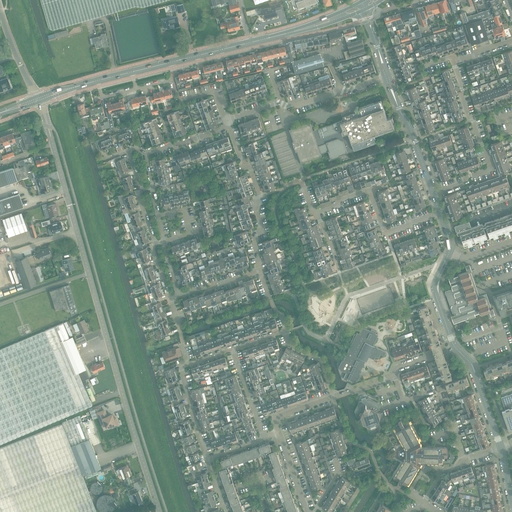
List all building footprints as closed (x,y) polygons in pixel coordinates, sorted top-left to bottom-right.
[(231,12),(239,10),(238,3),(237,3),(236,0),(211,0),(213,5),(228,1),(231,12)] [(304,0),(296,3),(298,9),(305,7),(305,8),(311,6),(310,5),(317,3),(315,0),(304,0)] [(436,2),(439,12),(440,13),(442,19),(444,19),(442,13),(450,10),(446,0),(443,0),(436,3),(436,2)] [(455,2),(454,0),(447,0),(452,11),(457,9),(455,2)] [(436,2),(431,4),(433,14),(439,12),(436,2)] [(182,4),(176,5),(178,13),(184,11),(182,4)] [(275,10),(281,9),(279,4),(270,6),(270,7),(261,10),(262,10),(263,14),(262,14),(262,15),(263,20),(269,19),(269,18),(276,16),(275,10)] [(431,4),(425,6),(428,17),(428,18),(431,17),(430,15),(433,14),(431,4)] [(492,14),(490,15),(491,16),(493,16),(493,15),(493,16),(501,13),(500,8),(499,9),(498,5),(490,7),(488,8),(489,10),(491,9),(492,14)] [(415,9),(417,14),(422,13),(424,19),(420,21),(422,26),(427,25),(425,19),(428,17),(425,6),(415,9)] [(490,15),(489,10),(466,17),(469,23),(482,19),(491,16),(490,15)] [(413,11),(408,12),(411,22),(412,25),(417,23),(413,11)] [(405,24),(411,22),(408,12),(402,14),(405,24)] [(468,21),(466,17),(465,12),(459,14),(463,22),(468,21)] [(399,14),(394,15),(397,24),(398,27),(403,25),(399,14)] [(394,15),(389,17),(392,26),(397,24),(394,15)] [(491,16),(482,19),(484,26),(491,24),(492,27),(502,24),(499,15),(493,17),(493,16),(491,16)] [(238,28),(239,28),(237,16),(233,17),(234,21),(227,23),(221,24),(221,28),(228,26),(229,30),(235,29),(235,30),(238,29),(238,28)] [(165,19),(162,20),(164,28),(167,27),(168,29),(179,26),(177,17),(166,20),(165,19)] [(392,26),(389,17),(384,18),(388,30),(389,30),(388,28),(392,26)] [(484,26),(482,19),(469,23),(465,24),(471,45),(488,39),(487,35),(485,28),(484,26)] [(487,27),(485,28),(487,35),(493,33),(493,34),(497,32),(498,33),(499,33),(498,31),(504,30),(502,26),(488,30),(487,27)] [(354,27),(348,29),(351,37),(357,35),(354,27)] [(345,39),(351,37),(348,29),(343,31),(345,39)] [(68,36),(67,30),(48,36),(50,41),(68,36)] [(505,35),(504,30),(498,31),(499,33),(498,33),(497,32),(493,34),(493,33),(487,35),(488,39),(489,40),(495,38),(495,39),(505,35)] [(331,43),(342,40),(339,31),(328,34),(331,43)] [(104,47),(108,46),(105,34),(101,35),(101,36),(93,38),(96,48),(104,46),(104,47)] [(318,36),(319,45),(320,45),(325,44),(325,43),(328,42),(326,34),(318,36)] [(318,36),(312,37),(314,45),(317,44),(318,49),(320,49),(320,45),(319,45),(318,36)] [(465,36),(460,38),(463,47),(468,45),(465,36)] [(392,45),(400,43),(398,37),(391,39),(392,45)] [(361,39),(356,40),(347,43),(351,57),(366,53),(361,39)] [(294,41),(296,48),(299,48),(300,52),(302,52),(300,40),(294,41)] [(295,48),(296,48),(294,41),(286,43),(291,62),(293,61),(291,51),(296,50),(295,48)] [(444,41),(440,43),(443,53),(448,52),(445,43),(444,41)] [(440,43),(435,44),(435,47),(438,53),(437,53),(438,55),(443,53),(440,43)] [(391,47),(393,52),(402,49),(400,44),(391,47)] [(424,46),(424,47),(427,57),(432,55),(429,46),(429,44),(424,46)] [(435,44),(429,46),(432,55),(437,53),(438,53),(435,47),(435,44)] [(419,48),(420,50),(422,58),(427,57),(424,47),(419,48)] [(417,60),(422,58),(420,50),(414,52),(417,60)] [(502,53),(504,59),(511,55),(511,51),(511,50),(502,53)] [(261,52),(255,54),(257,61),(257,63),(263,61),(263,59),(261,52)] [(295,74),(323,66),(320,54),(291,62),(295,74)] [(491,59),(486,60),(489,69),(494,67),(491,59)] [(234,67),(232,60),(226,61),(228,70),(234,69),(234,67)] [(486,60),(481,62),(484,71),(487,70),(488,71),(489,71),(490,71),(489,69),(486,60)] [(367,63),(362,65),(365,76),(370,74),(367,65),(367,63)] [(399,67),(400,72),(411,68),(409,63),(407,64),(399,67)] [(0,90),(0,91),(1,91),(2,90),(4,89),(4,90),(6,89),(9,87),(10,87),(6,78),(6,77),(6,78),(5,78),(4,76),(5,73),(3,66),(0,65),(0,64),(0,90)] [(373,64),(367,65),(370,74),(376,72),(373,64)] [(357,67),(361,78),(365,76),(362,65),(357,67)] [(469,76),(474,74),(471,66),(466,67),(469,76)] [(352,69),(353,71),(356,79),(361,78),(357,67),(352,69)] [(400,72),(402,77),(410,74),(409,71),(410,71),(411,70),(411,69),(411,68),(400,72)] [(438,72),(440,77),(450,73),(448,68),(438,72)] [(351,81),(348,72),(347,69),(341,71),(345,83),(351,81)] [(353,71),(348,72),(351,81),(356,79),(353,71)] [(175,77),(177,84),(180,83),(180,81),(183,80),(184,83),(187,82),(186,79),(185,73),(178,75),(179,76),(175,77)] [(440,77),(442,82),(451,78),(450,73),(440,77)] [(412,79),(410,74),(402,77),(404,82),(412,79)] [(328,75),(323,76),(327,87),(332,86),(329,77),(328,75)] [(318,78),(318,79),(322,89),(327,87),(323,76),(318,78)] [(280,81),(282,86),(292,82),(291,77),(280,81)] [(442,82),(444,86),(453,83),(451,78),(442,82)] [(318,79),(313,80),(317,91),(322,89),(318,79)] [(253,82),(253,83),(257,94),(262,92),(259,83),(258,80),(253,82)] [(313,80),(308,82),(312,93),(317,91),(313,80)] [(264,82),(259,83),(262,92),(267,90),(264,82)] [(282,86),(283,91),(294,87),(292,82),(282,86)] [(312,93),(308,82),(303,84),(307,94),(312,93)] [(248,85),(249,87),(252,95),(257,94),(253,83),(248,85)] [(444,86),(445,91),(455,88),(453,83),(444,86)] [(415,86),(406,90),(408,95),(417,92),(420,91),(419,90),(419,88),(416,89),(415,86)] [(506,86),(501,88),(504,97),(509,95),(509,93),(509,94),(506,86)] [(296,92),(294,87),(283,91),(285,96),(296,92)] [(238,88),(233,90),(237,101),(242,99),(239,90),(238,88)] [(445,91),(447,96),(454,94),(457,93),(455,88),(445,91)] [(501,88),(496,89),(499,99),(504,97),(501,88)] [(496,89),(491,91),(495,101),(499,99),(496,89)] [(232,103),(237,101),(233,90),(228,92),(229,94),(232,103)] [(491,91),(486,93),(490,102),(495,101),(491,91)] [(162,102),(161,99),(159,92),(153,93),(154,96),(151,96),(153,102),(155,101),(156,104),(162,102)] [(408,95),(410,100),(419,96),(417,92),(408,95)] [(486,93),(481,95),(485,104),(490,102),(486,93)] [(444,97),(446,102),(456,99),(454,94),(447,96),(444,97)] [(145,95),(138,97),(140,104),(149,102),(150,106),(152,105),(150,96),(146,97),(145,95)] [(481,95),(476,96),(480,106),(485,104),(481,95)] [(411,105),(415,104),(421,102),(421,101),(419,96),(410,100),(411,105)] [(475,108),(480,106),(476,96),(471,98),(475,108)] [(140,105),(140,104),(138,97),(131,99),(131,101),(128,102),(129,109),(133,108),(133,107),(140,105)] [(119,102),(115,103),(117,111),(125,109),(123,99),(119,99),(119,102)] [(196,103),(198,108),(199,108),(210,104),(208,99),(196,103)] [(446,102),(448,107),(457,104),(456,99),(446,102)] [(415,104),(417,109),(426,105),(424,100),(421,101),(421,102),(415,104)] [(339,156),(338,155),(346,152),(346,153),(354,150),(375,143),(372,134),(375,133),(376,134),(394,128),(392,121),(393,121),(392,117),(386,118),(380,101),(359,108),(360,113),(357,115),(344,120),(343,119),(339,121),(317,129),(314,130),(315,131),(312,132),(309,122),(289,130),(293,141),(292,142),(295,152),(296,151),(300,163),(321,156),(320,154),(327,151),(330,159),(339,156)] [(111,112),(117,111),(115,103),(111,104),(111,102),(107,102),(109,110),(106,110),(108,121),(110,128),(114,127),(111,115),(111,112)] [(88,112),(89,112),(88,107),(85,108),(83,103),(77,105),(79,110),(78,110),(79,113),(80,114),(80,115),(81,115),(81,116),(82,116),(83,116),(89,115),(88,112)] [(199,108),(201,113),(211,110),(210,104),(199,108)] [(448,107),(449,112),(459,109),(457,104),(448,107)] [(417,109),(418,113),(428,110),(426,105),(417,109)] [(102,106),(96,108),(99,118),(105,117),(102,106)] [(88,107),(89,112),(90,111),(92,120),(94,120),(95,120),(96,119),(99,118),(96,108),(90,109),(90,107),(88,107)] [(449,112),(451,117),(461,114),(459,109),(449,112)] [(201,113),(203,119),(213,115),(211,110),(201,113)] [(418,113),(420,118),(430,115),(428,110),(418,113)] [(167,114),(169,120),(180,116),(178,111),(167,114)] [(463,119),(461,114),(451,117),(453,122),(463,119)] [(203,119),(205,124),(215,120),(213,115),(203,119)] [(420,118),(422,123),(431,120),(430,115),(420,118)] [(169,120),(171,125),(181,122),(180,116),(169,120)] [(147,128),(157,124),(155,118),(142,123),(144,128),(147,128)] [(258,118),(253,120),(256,129),(261,127),(258,118)] [(217,126),(215,120),(205,124),(206,129),(217,126)] [(253,120),(248,121),(251,131),(256,129),(253,120)] [(422,123),(424,128),(433,125),(431,120),(422,123)] [(100,126),(101,128),(101,130),(110,128),(108,121),(103,122),(104,125),(103,125),(101,126),(100,126)] [(248,121),(243,123),(246,133),(251,131),(248,121)] [(494,121),(489,123),(489,125),(487,126),(488,132),(493,131),(494,135),(497,134),(494,121)] [(171,125),(173,131),(183,127),(181,122),(171,125)] [(241,134),(246,133),(243,123),(238,125),(241,134)] [(147,128),(149,133),(159,129),(157,124),(147,128)] [(435,130),(433,125),(424,128),(425,133),(435,130)] [(185,126),(183,127),(173,131),(175,136),(185,133),(187,132),(185,126)] [(458,129),(459,134),(469,131),(467,126),(458,129)] [(126,132),(123,133),(126,141),(132,139),(130,136),(133,135),(131,128),(126,130),(126,132)] [(149,133),(150,139),(161,135),(159,129),(149,133)] [(7,135),(6,135),(10,145),(17,142),(17,144),(20,143),(22,148),(25,147),(27,148),(34,146),(35,143),(31,131),(29,130),(22,132),(20,130),(19,131),(21,136),(14,138),(12,133),(9,134),(9,133),(7,134),(7,135)] [(459,134),(461,139),(471,136),(469,131),(459,134)] [(119,133),(114,134),(116,141),(119,140),(120,144),(126,141),(123,133),(120,134),(119,133)] [(105,137),(105,138),(109,148),(114,146),(113,142),(116,141),(114,134),(111,135),(111,134),(105,136),(105,137)] [(449,134),(444,136),(447,146),(452,144),(449,134)] [(1,137),(5,148),(10,146),(10,145),(6,135),(4,136),(3,135),(2,136),(1,137)] [(163,140),(161,135),(150,139),(152,144),(163,140)] [(444,136),(439,138),(442,147),(447,146),(444,136)] [(461,139),(463,144),(472,141),(471,136),(461,139)] [(228,137),(222,139),(226,150),(231,148),(228,137)] [(103,150),(109,148),(105,138),(96,141),(99,148),(102,147),(103,150)] [(439,138),(434,140),(437,149),(442,147),(439,138)] [(222,139),(217,141),(220,152),(226,150),(222,139)] [(432,151),(437,149),(434,140),(429,141),(432,151)] [(217,141),(211,143),(215,154),(220,152),(217,141)] [(474,146),(472,141),(463,144),(464,149),(474,146)] [(501,141),(490,145),(491,149),(490,149),(488,149),(490,154),(492,153),(493,153),(495,160),(494,160),(495,164),(497,164),(499,171),(498,172),(499,174),(511,170),(501,141)] [(249,145),(244,147),(245,152),(255,148),(253,142),(248,143),(249,145)] [(209,156),(215,154),(211,143),(206,145),(209,156)] [(205,147),(199,149),(203,160),(208,158),(205,147)] [(255,148),(245,152),(247,157),(248,157),(252,155),(257,153),(255,148)] [(199,149),(194,151),(198,162),(203,160),(199,149)] [(257,153),(252,155),(254,160),(264,157),(263,156),(266,155),(265,150),(262,151),(257,153)] [(395,153),(397,158),(405,155),(403,150),(395,153)] [(186,163),(191,162),(192,162),(189,153),(188,151),(182,153),(186,163)] [(194,151),(189,153),(192,162),(191,162),(192,164),(198,162),(194,151)] [(187,165),(186,163),(182,153),(177,155),(181,167),(187,165)] [(397,158),(398,163),(407,160),(405,155),(397,158)] [(120,156),(113,159),(116,168),(118,167),(126,164),(124,158),(121,159),(120,156)] [(476,156),(471,158),(475,167),(480,165),(476,156)] [(46,157),(35,161),(37,166),(48,162),(46,157)] [(264,157),(254,160),(256,165),(265,162),(264,157)] [(434,161),(436,166),(446,163),(444,158),(434,161)] [(471,158),(466,159),(470,169),(475,167),(471,158)] [(466,159),(461,161),(465,171),(470,169),(466,159)] [(398,163),(400,168),(409,165),(407,160),(398,163)] [(369,161),(363,163),(367,173),(372,171),(369,164),(370,164),(369,161)] [(379,161),(374,162),(378,172),(384,170),(382,165),(381,165),(379,161)] [(460,172),(465,171),(461,161),(456,163),(460,172)] [(27,174),(25,165),(20,166),(18,167),(16,162),(13,163),(14,168),(13,169),(17,181),(28,177),(27,174)] [(233,162),(223,165),(224,170),(225,170),(235,167),(233,162)] [(265,162),(256,165),(257,170),(267,167),(265,162)] [(374,162),(370,164),(369,164),(372,171),(372,174),(378,172),(374,162)] [(25,165),(27,174),(30,173),(30,171),(33,170),(30,163),(25,165)] [(363,163),(358,165),(362,175),(367,173),(363,163)] [(436,166),(438,171),(447,168),(446,163),(436,166)] [(119,170),(117,171),(119,176),(126,174),(125,171),(128,170),(126,164),(118,167),(119,170)] [(358,165),(354,167),(357,176),(362,175),(358,165)] [(235,167),(225,170),(226,175),(236,172),(235,167)] [(267,167),(257,170),(259,175),(269,172),(267,167)] [(352,178),(357,176),(354,167),(348,168),(352,178)] [(12,168),(3,171),(7,184),(17,181),(13,169),(12,168)] [(438,171),(439,176),(449,173),(447,168),(438,171)] [(346,169),(341,171),(344,181),(349,179),(346,169)] [(341,171),(336,173),(339,182),(344,181),(341,171)] [(404,174),(406,179),(414,176),(413,171),(404,174)] [(236,172),(226,175),(228,180),(234,178),(238,177),(238,176),(236,172)] [(269,172),(259,175),(261,180),(270,176),(269,172)] [(335,184),(339,182),(336,173),(331,175),(332,177),(335,184)] [(451,178),(449,173),(439,176),(441,181),(451,178)] [(126,174),(119,176),(121,182),(123,181),(124,184),(132,181),(130,176),(127,177),(126,174)] [(238,177),(234,178),(236,183),(237,183),(247,179),(245,174),(242,175),(238,176),(238,177)] [(466,190),(467,194),(469,200),(509,187),(506,176),(502,177),(501,175),(497,177),(498,178),(491,181),(490,179),(486,181),(486,182),(479,185),(479,183),(477,184),(477,185),(474,187),(473,185),(473,184),(468,185),(469,187),(470,188),(466,190)] [(36,179),(35,180),(37,185),(50,182),(48,176),(38,179),(37,178),(36,179)] [(270,176),(261,180),(262,185),(272,181),(275,180),(273,176),(270,176)] [(406,179),(408,184),(416,181),(414,176),(406,179)] [(336,186),(335,184),(332,177),(327,179),(331,188),(336,186)] [(247,179),(237,183),(239,187),(249,184),(247,179)] [(322,180),(323,183),(326,190),(331,188),(327,179),(322,180)] [(124,184),(122,185),(125,194),(128,193),(132,191),(131,188),(134,187),(132,181),(124,184)] [(272,181),(262,185),(264,190),(269,188),(270,190),(275,188),(274,186),(272,181)] [(50,182),(37,185),(39,191),(38,191),(39,195),(41,194),(41,193),(50,191),(49,188),(51,187),(50,182)] [(323,183),(318,185),(322,194),(327,192),(326,190),(323,183)] [(239,187),(237,188),(239,193),(241,192),(251,189),(249,184),(239,187)] [(321,194),(322,194),(318,185),(313,186),(317,198),(322,196),(321,194)] [(251,189),(241,192),(242,194),(243,197),(247,196),(248,196),(251,195),(252,194),(251,189)] [(377,193),(379,198),(387,195),(390,194),(388,189),(377,193)] [(125,194),(121,195),(124,204),(134,200),(132,195),(129,196),(128,193),(125,194)] [(442,201),(443,204),(456,199),(454,193),(444,197),(445,200),(444,201),(444,200),(442,201)] [(19,194),(11,196),(15,209),(23,207),(19,194)] [(11,196),(3,199),(8,212),(15,209),(11,196)] [(163,197),(161,197),(159,197),(161,206),(164,205),(165,207),(170,206),(168,197),(163,198),(163,197)] [(446,204),(448,208),(458,204),(456,199),(443,204),(443,206),(445,205),(446,204)] [(125,208),(122,209),(123,212),(124,214),(134,210),(133,207),(136,206),(134,200),(124,204),(123,204),(125,208)] [(249,200),(239,203),(241,208),(246,207),(251,205),(249,200)] [(420,210),(419,208),(425,206),(423,201),(415,204),(416,207),(412,208),(413,210),(414,213),(420,210)] [(353,206),(355,211),(365,207),(363,202),(353,206)] [(49,217),(58,214),(56,208),(57,207),(56,204),(47,206),(46,204),(42,205),(43,209),(47,208),(49,217)] [(446,212),(447,215),(460,210),(458,204),(448,208),(449,212),(448,212),(446,212)] [(241,208),(236,210),(238,215),(248,212),(246,207),(241,208)] [(294,209),(296,215),(306,212),(304,207),(299,208),(299,207),(294,209)] [(357,216),(360,215),(360,214),(367,212),(365,207),(355,211),(357,216)] [(134,210),(124,214),(127,222),(130,222),(140,218),(138,212),(135,213),(134,210)] [(463,216),(460,210),(447,215),(447,217),(449,216),(450,216),(452,220),(463,216)] [(360,214),(360,215),(361,219),(371,216),(369,211),(367,212),(360,214)] [(248,212),(238,215),(239,220),(249,217),(248,212)] [(296,215),(298,220),(308,217),(306,212),(296,215)] [(2,220),(8,237),(27,230),(21,213),(2,220)] [(462,245),(463,247),(471,244),(471,242),(477,240),(478,242),(482,241),(482,238),(485,237),(486,239),(489,238),(488,236),(491,235),(492,237),(497,235),(496,233),(503,231),(504,233),(508,231),(508,229),(511,227),(511,213),(471,228),(469,221),(453,227),(457,236),(458,235),(460,241),(461,242),(462,245)] [(361,219),(363,224),(373,221),(371,216),(361,219)] [(249,217),(239,220),(241,225),(251,221),(249,217)] [(298,220),(300,225),(309,222),(308,217),(298,220)] [(326,220),(327,225),(337,222),(336,217),(326,220)] [(127,222),(127,223),(130,231),(139,228),(138,225),(142,223),(140,218),(130,222),(127,222)] [(57,222),(50,224),(49,220),(41,222),(42,227),(47,225),(48,229),(51,228),(52,234),(57,232),(62,230),(62,229),(63,228),(63,226),(61,226),(60,222),(57,223),(57,222)] [(251,221),(241,225),(243,230),(251,227),(253,227),(251,221)] [(374,226),(373,221),(363,224),(365,229),(374,226)] [(311,227),(311,226),(309,222),(300,225),(301,230),(306,229),(306,228),(311,227)] [(327,225),(329,230),(339,227),(337,222),(327,225)] [(306,229),(308,233),(318,230),(316,225),(311,226),(311,227),(306,228),(306,229)] [(424,228),(426,233),(435,230),(434,225),(424,228)] [(329,230),(331,235),(341,232),(339,227),(329,230)] [(139,228),(130,231),(133,239),(134,240),(146,235),(144,229),(141,231),(139,228)] [(365,237),(367,236),(377,233),(375,228),(363,232),(365,237)] [(308,233),(310,238),(319,235),(318,230),(308,233)] [(426,233),(427,238),(437,235),(435,230),(426,233)] [(236,234),(234,235),(236,240),(248,236),(246,231),(236,234)] [(333,240),(335,239),(343,237),(341,232),(331,235),(333,240)] [(367,236),(369,241),(379,238),(377,233),(367,236)] [(146,235),(134,240),(136,245),(134,246),(134,247),(135,249),(139,247),(142,247),(146,245),(145,242),(148,241),(146,235)] [(310,238),(311,243),(321,240),(319,235),(310,238)] [(439,240),(437,235),(427,238),(429,243),(436,241),(439,240)] [(236,240),(238,246),(241,245),(241,244),(250,241),(248,236),(236,240)] [(335,239),(337,244),(347,240),(345,236),(343,237),(335,239)] [(195,238),(190,240),(193,249),(194,251),(201,249),(199,242),(197,243),(195,238)] [(371,246),(373,245),(380,243),(380,242),(379,238),(369,241),(371,246)] [(414,238),(409,240),(412,250),(417,248),(417,247),(414,238)] [(272,239),(262,243),(263,248),(272,245),(273,244),(272,239)] [(190,240),(185,242),(188,251),(189,253),(194,251),(193,249),(190,240)] [(323,245),(321,240),(311,243),(313,248),(323,245)] [(337,244),(339,249),(349,245),(347,240),(337,244)] [(409,240),(404,241),(407,251),(412,250),(409,240)] [(404,241),(399,243),(402,253),(407,251),(404,241)] [(427,244),(429,249),(438,246),(436,241),(429,243),(427,244)] [(383,242),(380,242),(380,243),(373,245),(375,250),(384,247),(383,242)] [(181,243),(176,245),(180,256),(184,254),(184,252),(181,243)] [(403,255),(402,253),(399,243),(394,245),(398,257),(403,255)] [(272,245),(263,248),(265,252),(265,253),(273,250),(275,250),(273,244),(272,245)] [(176,245),(171,247),(174,256),(175,258),(180,256),(176,245)] [(339,249),(340,254),(350,250),(349,245),(339,249)] [(440,251),(438,246),(429,249),(431,256),(436,254),(435,252),(440,251)] [(135,249),(134,249),(136,252),(135,252),(137,258),(139,257),(148,254),(146,249),(143,250),(142,247),(139,247),(135,249)] [(311,251),(313,256),(323,252),(321,247),(311,251)] [(386,252),(384,247),(375,250),(377,257),(382,255),(381,253),(386,252)] [(39,260),(51,256),(48,248),(41,251),(41,250),(36,252),(39,260)] [(265,252),(263,253),(265,258),(275,255),(273,250),(265,253),(265,252)] [(352,256),(350,250),(340,254),(342,258),(342,259),(350,256),(352,256)] [(232,252),(227,254),(228,257),(231,266),(236,265),(237,264),(235,260),(234,257),(232,252)] [(313,256),(315,261),(325,257),(323,252),(313,256)] [(140,263),(137,265),(138,268),(141,267),(147,264),(147,265),(149,264),(148,261),(150,260),(148,254),(139,257),(140,261),(139,261),(140,263)] [(275,255),(265,258),(266,263),(276,260),(279,259),(277,254),(275,255)] [(239,256),(234,257),(235,260),(237,264),(236,265),(238,268),(238,269),(243,268),(240,258),(239,256)] [(240,258),(243,268),(248,266),(247,261),(248,261),(246,256),(240,258)] [(340,259),(341,264),(351,261),(350,256),(342,259),(342,258),(340,259)] [(228,257),(223,258),(227,268),(231,266),(228,257)] [(317,266),(319,265),(327,262),(326,262),(325,257),(315,261),(314,261),(314,262),(313,263),(314,265),(315,266),(317,266)] [(25,288),(35,284),(25,258),(15,261),(25,288)] [(65,271),(74,269),(70,258),(62,260),(65,271)] [(223,258),(218,260),(222,270),(227,268),(223,258)] [(213,259),(208,261),(209,263),(208,263),(209,266),(212,273),(217,271),(213,262),(214,262),(213,259)] [(276,260),(266,263),(268,268),(278,265),(280,264),(281,264),(279,259),(276,260)] [(214,262),(213,262),(217,271),(222,270),(218,260),(214,262)] [(319,265),(321,270),(331,266),(329,261),(326,262),(327,262),(319,265)] [(353,266),(351,261),(341,264),(343,270),(353,266)] [(141,267),(138,268),(139,271),(142,270),(144,275),(154,272),(152,266),(148,267),(147,265),(147,264),(141,267)] [(278,265),(268,268),(270,273),(277,271),(280,270),(282,269),(280,264),(278,265)] [(182,268),(177,270),(178,275),(188,271),(186,265),(181,266),(182,268)] [(445,291),(444,291),(445,294),(446,297),(450,309),(452,312),(453,316),(451,316),(452,319),(453,324),(467,319),(468,320),(475,317),(474,315),(488,310),(490,316),(491,316),(495,315),(492,308),(491,309),(488,299),(486,293),(476,289),(470,272),(471,271),(469,265),(465,266),(465,267),(461,269),(461,271),(462,273),(461,273),(459,274),(459,275),(453,277),(453,276),(447,278),(451,289),(445,291)] [(39,266),(31,269),(36,283),(44,280),(39,266)] [(209,266),(204,267),(208,277),(213,275),(212,273),(209,266)] [(333,271),(331,266),(321,270),(323,276),(328,275),(328,273),(333,271)] [(16,267),(3,271),(5,280),(19,277),(16,267)] [(204,267),(199,269),(201,272),(202,277),(203,279),(208,277),(204,267)] [(188,271),(178,275),(180,280),(190,276),(192,275),(190,271),(188,271)] [(270,273),(267,274),(269,279),(279,275),(277,271),(270,273)] [(144,275),(143,276),(144,280),(146,285),(147,284),(148,284),(154,282),(153,278),(156,277),(154,272),(144,275)] [(279,275),(269,279),(271,284),(281,280),(279,275)] [(190,276),(180,280),(182,285),(192,281),(190,276)] [(252,279),(247,281),(251,290),(251,291),(252,293),(257,291),(256,289),(252,279)] [(281,280),(271,284),(272,288),(282,285),(281,280)] [(247,281),(242,283),(243,285),(244,285),(247,292),(251,291),(251,290),(247,281)] [(154,282),(148,284),(149,289),(151,289),(152,292),(160,289),(158,284),(155,285),(154,282)] [(62,309),(68,312),(70,311),(71,315),(77,312),(69,285),(63,287),(49,291),(55,311),(62,309)] [(243,285),(239,287),(242,296),(247,295),(247,294),(247,292),(244,285),(243,285)] [(282,285),(272,288),(274,294),(284,290),(282,285)] [(239,287),(234,288),(238,298),(242,296),(239,287)] [(234,288),(229,290),(233,300),(238,298),(234,288)] [(150,300),(148,301),(149,303),(153,302),(156,301),(160,299),(159,296),(162,295),(160,289),(152,292),(153,295),(151,296),(150,298),(151,300),(150,300)] [(223,289),(218,291),(222,301),(223,303),(227,302),(226,299),(224,292),(223,289)] [(506,292),(493,297),(498,311),(498,313),(499,313),(501,317),(510,314),(511,313),(511,307),(507,309),(506,305),(509,304),(511,302),(511,289),(509,290),(510,291),(506,292)] [(224,292),(226,299),(227,302),(233,300),(229,290),(224,292)] [(218,291),(213,293),(217,302),(222,301),(218,291)] [(213,293),(208,295),(212,304),(213,306),(217,304),(217,302),(213,293)] [(202,294),(198,296),(201,305),(206,304),(206,303),(203,296),(202,294)] [(203,296),(206,303),(206,304),(206,306),(212,304),(208,295),(203,296)] [(198,296),(193,297),(196,307),(201,305),(198,296)] [(193,297),(188,299),(191,309),(192,310),(197,309),(196,307),(193,297)] [(184,305),(183,306),(184,311),(191,309),(188,299),(183,301),(184,305)] [(153,302),(149,303),(151,309),(152,308),(153,311),(162,308),(160,303),(157,304),(156,301),(153,302)] [(417,308),(432,349),(440,346),(426,305),(417,308)] [(155,314),(153,315),(155,321),(161,318),(160,315),(164,314),(162,308),(153,311),(155,314)] [(161,318),(155,321),(157,326),(159,325),(160,329),(168,326),(166,320),(163,322),(161,318)] [(275,319),(270,321),(270,323),(272,329),(273,331),(278,329),(275,321),(275,319)] [(76,332),(80,330),(81,333),(89,330),(84,320),(77,323),(73,325),(76,332)] [(253,322),(254,325),(257,335),(260,334),(259,333),(262,332),(259,324),(258,320),(253,322)] [(269,320),(264,322),(267,331),(270,330),(270,329),(272,329),(270,323),(270,321),(269,320)] [(73,335),(66,322),(64,323),(70,337),(73,335)] [(264,322),(259,324),(262,332),(264,331),(265,332),(267,331),(264,322)] [(60,324),(54,327),(74,375),(79,373),(85,389),(86,390),(91,388),(89,383),(88,383),(86,379),(90,378),(73,337),(69,338),(63,323),(60,324)] [(247,338),(244,329),(242,325),(237,326),(237,328),(242,339),(244,338),(244,339),(247,338)] [(254,325),(249,327),(252,336),(254,335),(254,336),(257,335),(254,325)] [(160,329),(155,330),(157,336),(156,336),(157,340),(162,338),(165,337),(168,336),(166,333),(170,331),(168,326),(160,329)] [(0,443),(92,405),(91,402),(86,390),(85,389),(79,373),(74,375),(54,327),(0,349),(0,443)] [(249,327),(244,329),(247,338),(250,337),(249,337),(252,336),(249,327)] [(377,335),(375,334),(376,331),(371,329),(370,331),(361,327),(359,334),(356,332),(355,335),(354,334),(350,343),(351,344),(347,353),(349,354),(349,355),(346,354),(343,361),(342,360),(339,367),(340,370),(346,373),(343,379),(346,380),(347,379),(355,383),(365,361),(366,362),(368,357),(373,360),(375,357),(378,358),(380,354),(384,356),(386,352),(371,345),(372,343),(374,344),(377,337),(376,337),(377,335)] [(232,329),(233,333),(237,342),(239,341),(239,340),(242,339),(237,328),(232,329)] [(227,332),(222,333),(226,345),(229,345),(229,344),(231,343),(228,334),(227,332)] [(226,345),(222,333),(217,335),(218,338),(221,346),(224,346),(226,345)] [(233,333),(228,334),(231,343),(234,342),(234,343),(237,342),(233,333)] [(78,345),(84,343),(86,342),(84,336),(77,339),(75,339),(78,345)] [(218,338),(213,340),(216,349),(219,348),(219,347),(221,346),(218,338)] [(276,339),(271,341),(274,350),(279,348),(276,339)] [(213,340),(208,341),(211,350),(213,349),(214,350),(216,349),(213,340)] [(208,341),(203,343),(206,353),(209,352),(208,351),(211,350),(208,341)] [(271,341),(266,343),(269,351),(270,354),(275,353),(274,350),(271,341)] [(418,341),(413,343),(416,352),(421,350),(418,341)] [(203,343),(197,345),(200,354),(201,353),(203,353),(206,353),(203,343)] [(413,343),(407,345),(410,354),(416,352),(413,343)] [(261,344),(257,346),(261,357),(265,355),(264,353),(261,344)] [(202,356),(201,353),(200,354),(197,345),(192,347),(196,358),(202,356)] [(407,345),(402,347),(405,355),(410,354),(407,345)] [(257,346),(252,348),(255,356),(256,359),(261,357),(257,346)] [(434,354),(436,360),(444,357),(442,351),(440,346),(432,349),(434,354)] [(402,347),(397,349),(400,357),(405,355),(402,347)] [(164,356),(160,358),(161,361),(162,364),(166,362),(179,358),(175,348),(165,352),(165,351),(162,352),(163,355),(164,356)] [(286,361),(287,358),(291,350),(286,348),(281,358),(286,361)] [(245,360),(250,358),(247,349),(242,351),(245,360)] [(395,359),(400,357),(397,349),(392,350),(395,359)] [(287,358),(291,360),(295,352),(291,350),(287,358)] [(291,360),(296,363),(300,354),(295,352),(291,360)] [(305,357),(300,354),(296,363),(301,365),(305,357)] [(225,357),(220,359),(223,367),(228,366),(225,357)] [(451,378),(444,357),(436,360),(443,381),(451,378)] [(486,378),(511,369),(511,359),(483,370),(486,378)] [(100,370),(105,367),(102,362),(98,364),(97,363),(91,366),(94,373),(98,371),(100,370)] [(309,368),(310,371),(318,368),(317,363),(308,366),(303,363),(302,366),(307,369),(309,368)] [(201,366),(196,367),(199,376),(200,378),(205,377),(204,374),(201,366)] [(426,366),(421,368),(425,378),(430,376),(426,366)] [(166,377),(176,373),(174,368),(168,370),(167,367),(164,368),(163,369),(161,369),(162,372),(164,371),(166,377)] [(194,378),(199,376),(196,367),(191,369),(194,378)] [(246,371),(247,376),(259,372),(257,367),(246,371)] [(416,369),(420,380),(420,381),(425,379),(425,378),(421,368),(416,369)] [(415,382),(420,380),(416,369),(411,371),(415,382)] [(411,371),(406,373),(410,385),(415,383),(415,382),(411,371)] [(249,381),(258,378),(261,377),(259,372),(247,376),(249,381)] [(166,383),(167,386),(172,384),(173,384),(172,381),(178,379),(176,373),(166,377),(165,377),(167,383),(166,383)] [(405,387),(410,385),(406,373),(400,375),(405,387)] [(229,383),(237,380),(235,375),(224,379),(226,384),(229,383)] [(466,376),(460,378),(463,386),(469,384),(466,376)] [(90,379),(92,385),(98,382),(96,377),(90,379)] [(313,386),(315,385),(323,382),(322,378),(313,381),(311,381),(313,386)] [(460,378),(455,379),(458,388),(463,386),(460,378)] [(455,379),(450,381),(453,390),(458,388),(455,379)] [(448,392),(453,390),(450,381),(445,383),(448,392)] [(166,387),(169,395),(181,391),(179,385),(173,387),(172,384),(167,386),(166,387)] [(193,395),(202,393),(205,392),(204,387),(191,390),(193,395)] [(264,387),(263,387),(253,391),(254,396),(266,392),(264,387)] [(299,389),(300,392),(303,401),(308,399),(305,390),(304,388),(299,389)] [(231,398),(234,397),(242,394),(241,390),(232,393),(229,394),(231,398)] [(170,401),(171,404),(178,401),(177,399),(183,396),(181,391),(169,395),(168,395),(170,401)] [(294,391),(289,393),(293,404),(298,402),(295,394),(294,391)] [(285,395),(285,396),(286,397),(289,406),(293,404),(289,393),(285,395)] [(511,393),(501,397),(505,410),(502,412),(509,431),(511,430),(511,393)] [(462,404),(464,403),(473,400),(471,394),(460,398),(462,404)] [(359,401),(356,408),(354,411),(356,416),(360,418),(358,422),(367,426),(367,428),(368,432),(374,434),(378,433),(380,427),(379,423),(377,423),(382,413),(378,411),(380,407),(378,402),(368,398),(365,399),(365,398),(363,398),(361,399),(362,400),(359,401)] [(418,402),(421,407),(429,403),(426,398),(418,402)] [(234,408),(237,407),(246,404),(244,399),(235,402),(233,403),(234,408)] [(464,403),(466,408),(474,405),(473,400),(464,403)] [(423,412),(431,408),(434,406),(431,401),(429,403),(421,407),(423,412)] [(173,413),(175,412),(186,408),(184,402),(178,404),(177,402),(167,405),(168,408),(171,407),(173,413)] [(264,414),(269,412),(266,404),(261,406),(264,414)] [(466,408),(468,413),(476,410),(474,405),(466,408)] [(175,418),(176,421),(182,419),(183,419),(182,416),(188,414),(186,408),(175,412),(176,418),(175,418)] [(326,411),(322,412),(326,422),(332,420),(327,408),(325,409),(326,411)] [(329,408),(327,408),(332,420),(337,418),(334,408),(330,409),(329,408)] [(426,417),(434,412),(435,411),(434,409),(433,410),(431,408),(423,412),(426,417)] [(94,422),(99,421),(94,409),(89,410),(94,422)] [(238,418),(240,417),(249,414),(247,409),(239,412),(236,413),(238,418)] [(104,410),(97,413),(102,424),(105,423),(107,428),(111,426),(112,427),(118,425),(116,420),(114,420),(112,415),(107,417),(104,410)] [(468,413),(469,418),(478,415),(476,410),(468,413)] [(314,415),(311,416),(315,426),(320,424),(316,412),(314,413),(314,415)] [(318,412),(316,412),(320,424),(326,422),(322,412),(319,413),(318,412)] [(426,417),(429,421),(436,417),(434,412),(426,417)] [(469,418),(471,423),(480,420),(478,415),(469,418)] [(303,419),(300,420),(303,430),(309,428),(305,416),(302,417),(303,419)] [(307,416),(305,416),(309,428),(315,426),(311,416),(307,417),(307,416)] [(439,416),(436,417),(429,421),(431,426),(442,420),(439,416)] [(179,423),(181,429),(191,426),(188,420),(183,422),(182,419),(176,421),(175,421),(176,424),(179,423)] [(292,434),(297,432),(293,420),(291,421),(292,423),(288,424),(292,434)] [(296,420),(293,420),(297,432),(303,430),(300,420),(296,421),(296,420)] [(471,423),(473,428),(481,425),(480,420),(471,423)] [(405,458),(393,479),(398,482),(396,485),(398,487),(400,483),(406,487),(418,466),(421,468),(423,464),(422,464),(422,462),(451,463),(454,459),(454,455),(452,451),(450,451),(449,459),(447,459),(447,461),(442,461),(442,456),(446,456),(447,447),(421,447),(408,421),(402,424),(400,421),(398,422),(400,426),(394,429),(406,449),(403,449),(399,451),(399,456),(402,458),(405,458)] [(0,511),(96,511),(83,476),(71,446),(62,423),(8,444),(0,447),(0,511)] [(473,428),(475,433),(483,430),(481,425),(473,428)] [(181,439),(182,438),(188,436),(187,433),(192,431),(191,426),(181,429),(182,435),(180,436),(181,439)] [(256,433),(254,428),(245,431),(247,436),(256,433)] [(328,432),(330,438),(342,434),(341,432),(340,432),(338,429),(328,432)] [(473,434),(474,439),(485,435),(483,430),(475,433),(473,434)] [(107,435),(110,442),(120,438),(117,431),(107,435)] [(230,432),(229,432),(233,443),(238,441),(235,433),(232,433),(232,432),(230,432)] [(330,438),(332,444),(342,440),(341,437),(342,436),(342,434),(330,438)] [(182,445),(183,448),(189,445),(188,442),(194,440),(192,435),(188,436),(182,438),(183,438),(184,444),(182,445)] [(476,444),(478,444),(487,441),(485,435),(474,439),(476,444)] [(213,450),(218,448),(215,439),(212,440),(212,439),(211,438),(209,439),(213,450)] [(89,439),(71,446),(83,476),(84,475),(100,469),(101,468),(92,446),(91,444),(89,439)] [(297,447),(298,449),(310,445),(308,439),(297,443),(299,447),(297,447)] [(332,444),(334,450),(346,446),(345,443),(344,444),(342,440),(332,444)] [(489,446),(487,441),(478,444),(480,449),(489,446)] [(186,456),(189,456),(193,454),(192,454),(192,451),(197,449),(195,443),(189,445),(183,448),(186,456)] [(265,444),(258,447),(261,455),(267,453),(273,470),(272,470),(272,473),(274,473),(282,470),(275,450),(272,451),(271,450),(270,448),(269,444),(269,443),(265,444)] [(300,451),(302,455),(312,451),(310,445),(298,449),(299,452),(300,451)] [(345,448),(347,448),(346,446),(334,450),(336,456),(346,452),(345,448)] [(249,450),(244,452),(247,460),(252,458),(249,450)] [(301,459),(302,461),(314,457),(312,451),(302,455),(303,458),(301,459)] [(188,461),(189,465),(192,464),(196,463),(195,460),(200,458),(198,452),(192,454),(193,454),(189,456),(190,459),(188,460),(188,461)] [(239,453),(235,455),(238,463),(239,466),(243,465),(242,462),(239,453)] [(223,468),(219,470),(226,489),(234,486),(236,486),(235,483),(233,484),(228,467),(233,465),(230,457),(220,460),(222,467),(223,468)] [(304,462),(306,466),(316,462),(314,457),(302,461),(303,463),(304,462)] [(368,457),(356,462),(355,462),(358,469),(370,465),(368,457)] [(192,474),(199,472),(198,469),(204,467),(201,461),(196,463),(192,464),(194,470),(191,471),(192,474)] [(305,470),(306,472),(318,468),(316,462),(306,466),(307,469),(305,470)] [(119,469),(116,470),(117,474),(121,473),(123,478),(131,475),(129,471),(128,472),(126,466),(119,469)] [(465,468),(469,479),(474,477),(470,466),(465,468)] [(308,474),(309,477),(320,474),(318,468),(306,472),(307,474),(308,474)] [(465,468),(460,470),(463,479),(464,480),(469,479),(465,468)] [(282,470),(274,473),(275,475),(275,477),(274,477),(275,480),(276,480),(279,487),(287,484),(283,472),(282,470)] [(460,470),(455,472),(458,481),(463,479),(460,470)] [(200,471),(199,472),(192,474),(193,479),(196,478),(198,482),(208,479),(206,473),(201,474),(200,471)] [(450,474),(446,477),(450,481),(452,480),(453,482),(458,481),(455,472),(450,474)] [(309,481),(310,483),(322,479),(320,474),(309,477),(311,481),(309,481)] [(105,484),(105,483),(104,481),(104,480),(103,479),(102,478),(100,478),(99,477),(98,477),(96,477),(95,477),(93,478),(92,479),(91,480),(90,481),(90,482),(90,484),(90,485),(90,487),(91,488),(92,489),(93,490),(94,491),(95,491),(97,492),(98,492),(100,491),(101,491),(102,490),(103,489),(104,487),(105,486),(105,484)] [(338,480),(337,481),(348,488),(351,483),(342,477),(340,480),(338,480)] [(197,488),(198,492),(206,489),(205,487),(210,485),(208,479),(198,482),(200,487),(197,488)] [(313,489),(324,485),(322,479),(310,483),(311,486),(312,485),(313,489)] [(442,480),(439,484),(447,489),(450,484),(442,480)] [(337,484),(335,487),(345,493),(348,488),(337,481),(336,483),(337,484)] [(439,484),(437,489),(444,494),(447,489),(439,484)] [(234,486),(226,489),(227,492),(231,504),(239,501),(237,493),(238,493),(237,490),(236,491),(235,489),(234,486)] [(332,490),(331,492),(342,498),(345,493),(335,487),(333,491),(332,490)] [(142,501),(138,491),(137,490),(135,491),(134,488),(128,490),(130,495),(133,494),(136,503),(142,501)] [(203,506),(204,510),(212,508),(211,505),(216,503),(212,491),(208,492),(207,491),(206,489),(198,492),(200,498),(203,497),(206,505),(203,506)] [(281,492),(278,493),(280,498),(282,497),(291,494),(289,489),(281,492)] [(434,494),(441,498),(443,499),(446,495),(444,494),(437,489),(434,494)] [(331,494),(329,498),(338,503),(342,498),(331,492),(330,494),(331,494)] [(114,503),(114,502),(114,501),(113,499),(113,498),(112,497),(111,496),(109,495),(108,494),(106,494),(104,494),(103,495),(101,495),(100,496),(99,497),(98,499),(98,500),(97,502),(97,504),(98,505),(99,507),(100,508),(101,509),(103,510),(105,511),(107,511),(109,510),(110,509),(111,508),(112,507),(113,506),(114,504),(114,503)] [(281,502),(284,502),(284,501),(293,499),(291,494),(282,497),(280,498),(281,502)] [(438,503),(441,498),(434,494),(431,498),(438,503)] [(326,500),(325,502),(335,509),(338,503),(329,498),(327,501),(326,500)] [(231,504),(232,509),(243,505),(241,506),(239,501),(231,504)] [(329,511),(333,511),(335,509),(325,502),(323,504),(325,505),(323,508),(329,511)] [(390,511),(391,510),(380,503),(379,505),(380,506),(376,511),(375,511),(374,511),(390,511)]
